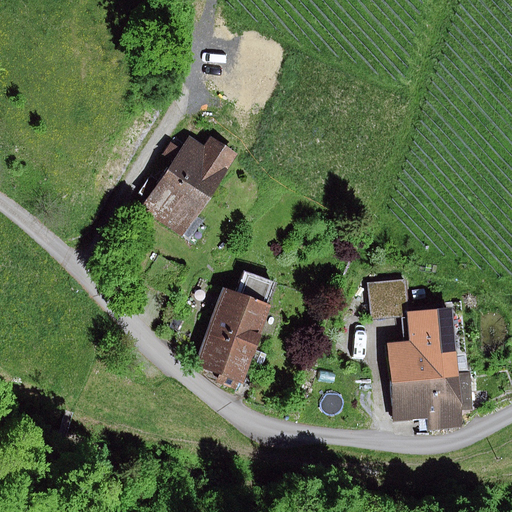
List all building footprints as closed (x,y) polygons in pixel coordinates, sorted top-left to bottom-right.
[(204,148),(188,137),(179,149),(170,143),(161,156),(170,162),(163,173),(201,200),(233,156),(210,141),(204,148)] [(201,200),(163,173),(159,179),(150,173),(136,193),(143,198),(136,207),(184,240),(197,222),(190,217),(201,200)] [(180,270),(159,259),(146,281),(167,293),(180,270)] [(234,294),(221,289),(208,326),(251,341),(272,283),(242,272),(234,294)] [(403,280),(366,283),(369,312),(405,309),(403,280)] [(406,343),(385,344),(389,382),(455,376),(449,309),(404,313),(406,343)] [(251,341),(208,326),(193,366),(217,375),(215,381),(235,388),(251,341)] [(254,350),(248,365),(260,369),(266,354),(254,350)] [(455,376),(389,382),(392,421),(426,418),(427,432),(460,429),(458,411),(471,409),(468,375),(455,376)]
